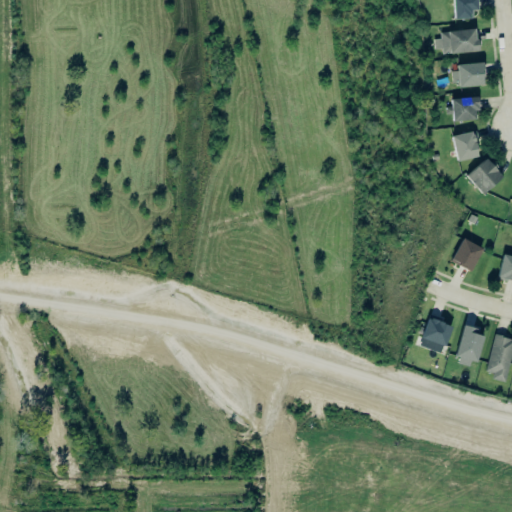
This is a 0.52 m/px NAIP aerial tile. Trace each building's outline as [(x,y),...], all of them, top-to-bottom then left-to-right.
[(452,0),(453,19),(472,18),(472,10),(477,10),(476,0),(452,0)] [(439,37),(432,38),(433,48),(439,47),(440,54),(476,50),(474,39),(473,39),(471,28),(438,32),(439,37)] [(456,86),(479,84),(478,75),(481,75),(480,61),(453,64),(454,70),(448,70),(449,82),(455,82),(456,86)] [(443,106),(444,114),(449,113),(450,121),(474,118),(473,110),(476,110),(474,96),(448,99),(448,105),(443,106)] [(451,134),(454,160),(477,158),(475,132),(451,134)] [(463,175),(479,194),(499,176),(483,158),(463,175)] [(481,249),(461,238),(449,260),(469,271),(481,249)] [(511,256),(502,254),(496,277),(511,281),(511,256)] [(425,318),(427,319),(428,317),(442,322),(441,324),(448,326),(441,346),(440,345),(437,352),(416,344),(419,337),(418,337),(425,318)] [(450,356),(459,324),(473,328),(472,334),(479,336),(472,361),(468,361),(466,366),(455,363),(456,358),(450,356)] [(491,333),(511,337),(511,346),(503,384),(488,380),(489,374),(482,371),(491,333)]
